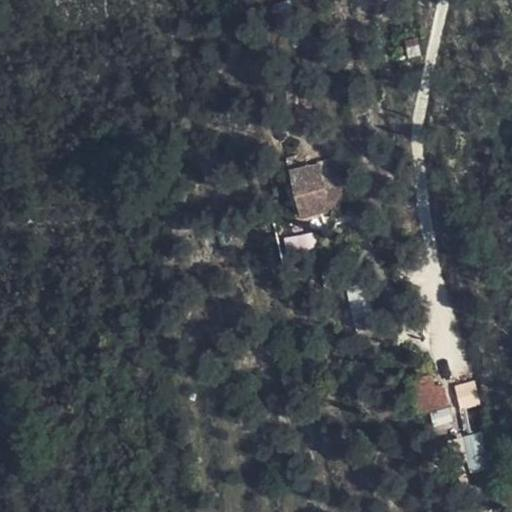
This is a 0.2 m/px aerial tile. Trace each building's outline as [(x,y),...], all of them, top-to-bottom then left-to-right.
[(328,146),(337,192),(346,190),(345,180),(354,177),(346,139),(327,143),(328,146)] [(307,200),(337,192),(328,146),(305,152),(301,140),(294,142),(307,200)] [(283,237),(285,257),(314,255),(312,234),(283,237)] [(442,366),(438,352),(419,359),(429,391),(458,381),(452,362),(442,366)] [(501,443),(491,409),(474,414),(484,448),(501,443)]
